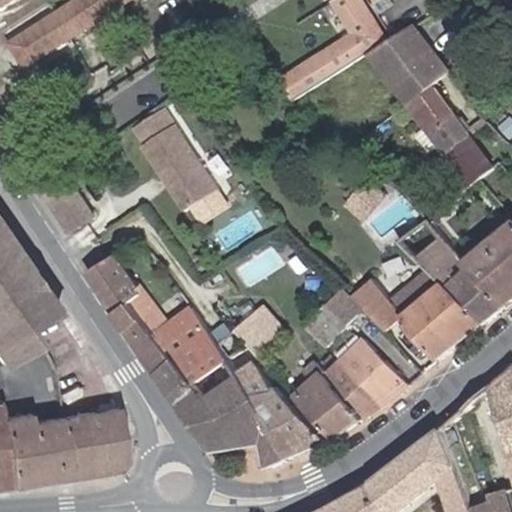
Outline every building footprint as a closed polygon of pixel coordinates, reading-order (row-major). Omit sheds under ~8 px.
[(12,42),(59,12),(50,0),(47,0),(3,29),(12,42)] [(74,36),(117,8),(112,0),(78,0),(59,12),(74,36)] [(112,0),(117,8),(130,0),(112,0)] [(334,0),(354,31),(368,54),(389,40),(363,0),(334,0)] [(27,66),(74,36),(59,12),(12,42),(27,66)] [(451,70),(415,24),(389,40),(368,54),(407,105),(451,70)] [(368,54),(354,31),(305,61),(320,85),(368,54)] [(320,85),(305,61),(293,69),(308,93),(320,85)] [(280,77),(295,101),(308,93),(293,69),(280,77)] [(469,128),(437,85),(453,72),(451,70),(407,105),(447,156),(448,155),(474,135),(469,128)] [(202,95),(210,90),(199,73),(191,78),(202,95)] [(222,189),(168,106),(136,127),(147,144),(145,146),(188,212),(195,207),(222,189)] [(475,134),(491,121),(486,115),(469,128),(474,135),(475,134)] [(373,145),(385,136),(378,127),(366,137),(373,145)] [(499,165),(475,134),(474,135),(448,155),(472,186),(482,179),(499,165)] [(67,172),(41,188),(71,231),(96,214),(67,172)] [(350,194),(356,199),(370,184),(364,178),(350,194)] [(367,217),(387,194),(372,181),(370,184),(356,199),(351,204),(367,217)] [(222,189),(195,207),(206,225),(233,206),(222,189)] [(434,227),(442,222),(437,214),(428,220),(434,227)] [(432,270),(487,323),(509,306),(466,261),(434,227),(428,220),(402,241),(432,270)] [(509,306),(511,303),(511,223),(466,261),(509,306)] [(58,310),(10,240),(0,225),(0,361),(2,364),(37,341),(28,326),(58,310)] [(90,272),(117,314),(129,306),(170,364),(191,395),(201,387),(198,383),(232,358),(195,306),(171,324),(149,294),(147,296),(118,255),(90,272)] [(487,323),(432,270),(394,301),(375,277),(353,296),(366,309),(388,331),(405,318),(409,324),(407,325),(442,360),(487,323)] [(329,348),(366,309),(353,296),(345,287),(329,304),(305,325),(329,348)] [(117,314),(158,373),(170,364),(129,306),(117,314)] [(262,356),(288,332),(265,306),(239,329),(262,356)] [(412,384),(367,337),(342,362),(384,405),(412,384)] [(237,436),(247,447),(265,444),(270,468),(292,459),(270,422),(267,411),(265,406),(242,373),(232,358),(198,383),(201,387),(237,436)] [(260,362),(242,373),(265,406),(267,411),(270,422),(292,459),(333,441),(331,438),(281,386),(277,388),(260,362)] [(384,405),(342,362),(328,375),(323,369),(317,363),(307,373),(301,367),(285,382),(337,439),(384,405)] [(158,373),(179,403),(191,395),(170,364),(158,373)] [(511,369),(492,387),(511,448),(511,369)] [(179,403),(217,452),(247,447),(237,436),(201,387),(191,395),(179,403)] [(63,416),(73,475),(126,466),(115,407),(63,416)] [(0,417),(0,420),(10,486),(73,475),(63,416),(41,420),(39,411),(0,417)] [(0,487),(10,486),(0,420),(0,487)] [(403,511),(442,480),(460,473),(444,429),(374,483),(381,511),(403,511)] [(474,511),(473,508),(460,473),(442,480),(452,511),(474,511)] [(381,511),(374,483),(320,511),(381,511)] [(498,511),(511,511),(511,493),(510,489),(493,494),(495,501),(498,511)] [(498,511),(495,501),(473,508),(474,511),(498,511)]
